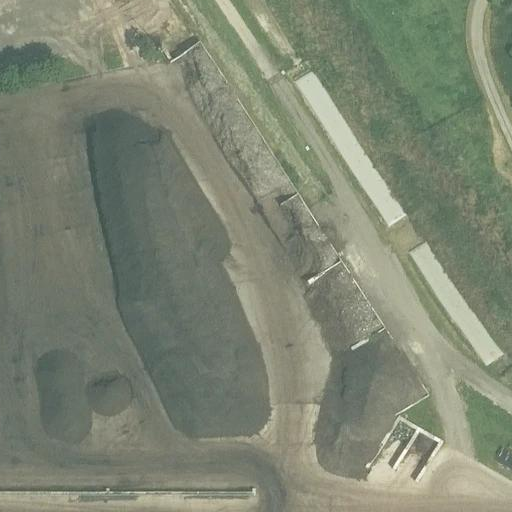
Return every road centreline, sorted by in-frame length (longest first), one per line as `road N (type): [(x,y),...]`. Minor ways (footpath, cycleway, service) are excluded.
road 1 (track): [(221,0),(440,351)]
road 2 (track): [(483,0),(475,20),(493,108),(511,137)]
